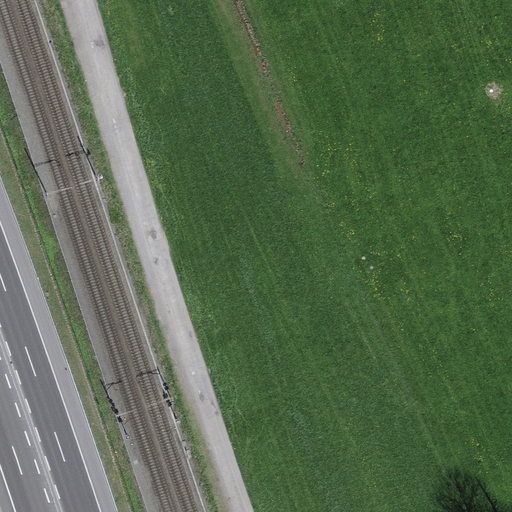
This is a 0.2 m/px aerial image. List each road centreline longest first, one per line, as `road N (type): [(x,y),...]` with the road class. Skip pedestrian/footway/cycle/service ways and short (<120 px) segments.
road 1 (residential): [(85,0),(246,511)]
road 2 (motorway): [(81,511),(0,276)]
